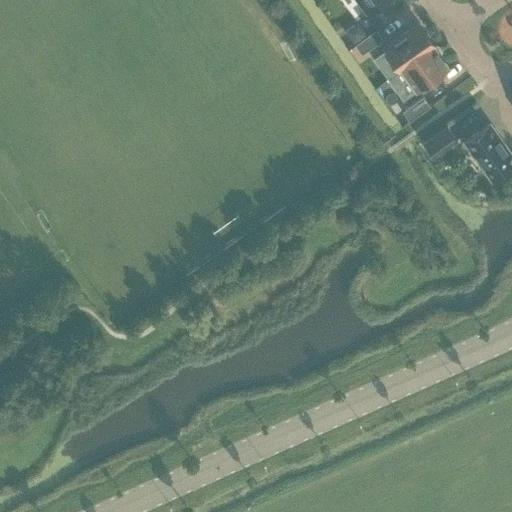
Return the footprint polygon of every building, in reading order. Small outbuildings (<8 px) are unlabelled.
[(357,0),(365,11),(380,0),(357,0)] [(386,49),(374,57),(389,78),(400,70),(415,59),(435,46),(419,23),(415,25),(384,47),(386,49)] [(354,24),(346,30),(354,41),(366,33),(360,25),(354,24)] [(355,44),(362,54),(383,39),(376,29),(355,44)] [(400,70),(389,78),(403,98),(415,89),(448,66),(434,46),(435,46),(415,59),(400,70)] [(402,111),(409,121),(430,106),(423,96),(402,111)] [(511,164),(511,155),(489,123),(465,140),(492,179),(511,164)] [(434,157),(458,140),(447,125),(423,141),(434,157)]
